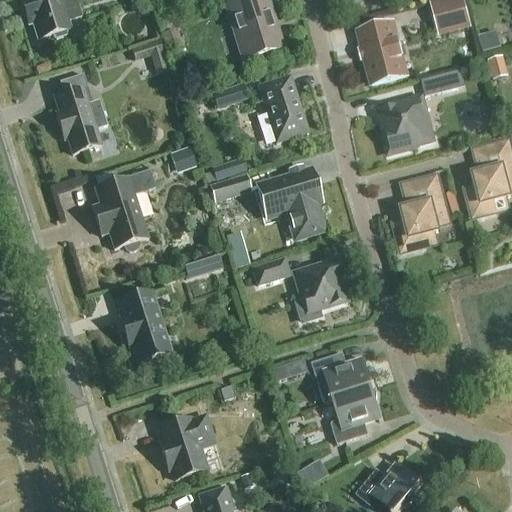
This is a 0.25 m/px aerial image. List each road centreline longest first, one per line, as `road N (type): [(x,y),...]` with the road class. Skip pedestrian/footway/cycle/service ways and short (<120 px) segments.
road 1 (residential): [(510,456),(423,413),(389,318),(308,0)]
road 2 (residential): [(112,511),(0,156)]
